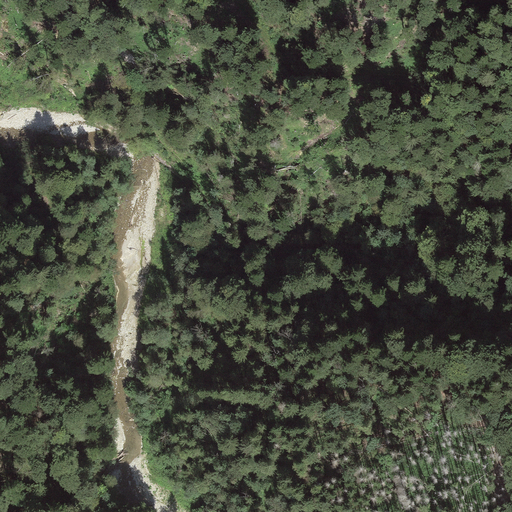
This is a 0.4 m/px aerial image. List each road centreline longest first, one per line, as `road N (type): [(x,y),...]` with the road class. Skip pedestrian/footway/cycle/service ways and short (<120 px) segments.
road 1 (track): [(392,115),(387,81),(358,71),(309,80),(239,0)]
road 2 (track): [(0,224),(46,234),(56,227),(27,167)]
